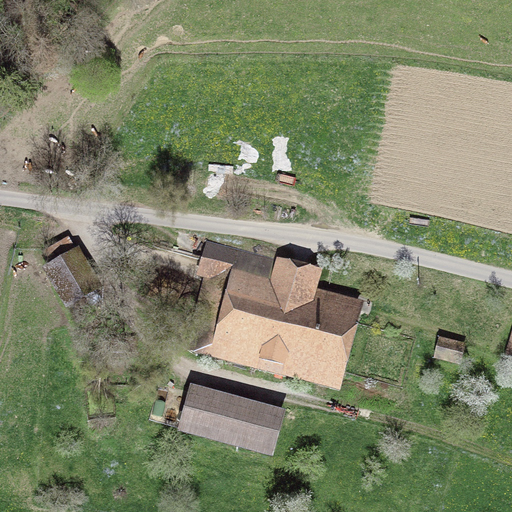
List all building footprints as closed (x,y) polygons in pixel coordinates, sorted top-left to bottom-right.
[(74,251),(67,238),(44,250),(50,262),(74,251)] [(317,275),(202,240),(189,284),(211,291),(190,359),(332,402),(360,311),(310,296),(317,275)] [(104,301),(77,255),(45,274),(72,320),(104,301)] [(511,335),(503,364),(511,367),(511,335)] [(135,339),(107,338),(106,354),(134,355),(135,339)] [(462,343),(442,339),(438,357),(458,362),(462,343)] [(280,417),(186,391),(173,437),(267,463),(280,417)]
